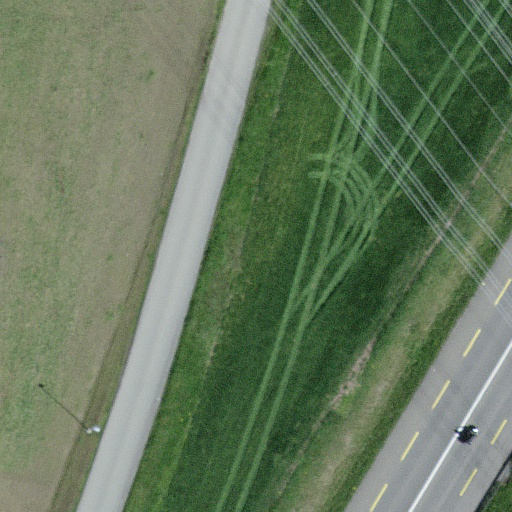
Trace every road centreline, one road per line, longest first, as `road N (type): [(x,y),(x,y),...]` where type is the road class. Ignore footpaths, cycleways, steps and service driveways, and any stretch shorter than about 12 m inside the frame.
road 1 (residential): [(100,511),(202,181),(247,0)]
road 2 (primary): [(411,511),(511,346)]
